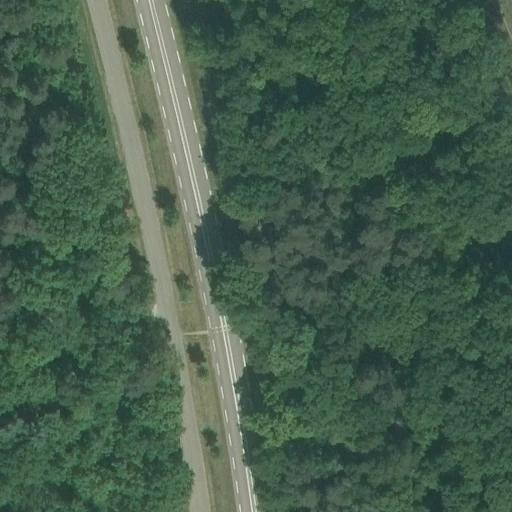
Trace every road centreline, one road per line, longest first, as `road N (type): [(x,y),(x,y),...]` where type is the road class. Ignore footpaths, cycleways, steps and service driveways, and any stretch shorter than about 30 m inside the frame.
road 1 (primary): [(253,511),(225,328),(150,0)]
road 2 (unclassified): [(170,338),(96,0)]
road 3 (track): [(476,511),(455,499),(381,411),(285,357)]
road 4 (unclassified): [(170,338),(200,511)]
road 5 (track): [(163,301),(0,332)]
